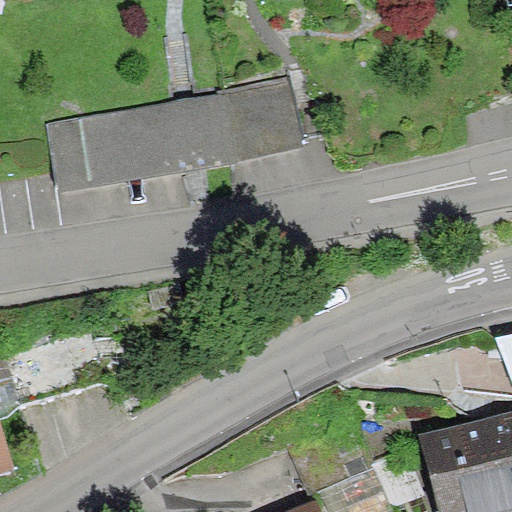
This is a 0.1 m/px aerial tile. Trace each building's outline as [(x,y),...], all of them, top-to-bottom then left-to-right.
[(511,84),(501,23),(444,32),(454,94),(511,84)] [(75,107),(88,174),(305,133),(292,65),(75,107)] [(102,373),(86,313),(0,335),(0,336),(16,396),(102,373)] [(511,327),(463,336),(476,372),(511,372),(511,327)] [(282,425),(300,471),(398,434),(388,410),(354,422),(346,401),(282,425)] [(511,511),(511,406),(419,430),(440,511),(511,511)] [(275,511),(319,511),(314,497),(275,511)]
